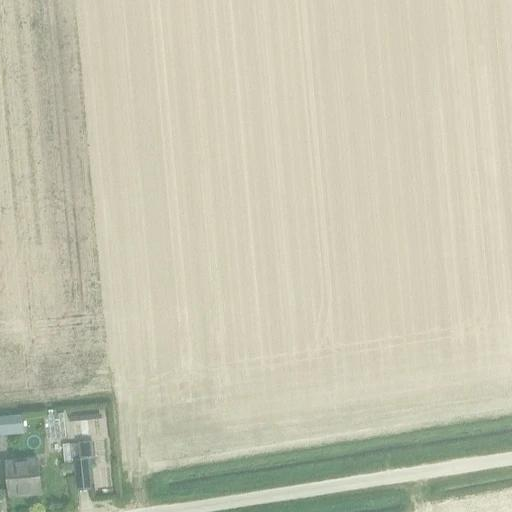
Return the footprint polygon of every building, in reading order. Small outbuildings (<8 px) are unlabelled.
[(97,414),(81,415),(82,440),(98,439),(97,414)] [(23,415),(0,416),(0,433),(24,431),(23,415)] [(81,457),(92,456),(91,442),(80,443),(81,457)] [(80,443),(63,444),(64,464),(72,464),(71,458),(81,457),(80,443)] [(104,451),(94,452),(96,476),(107,475),(104,451)] [(10,496),(41,493),(38,459),(7,462),(10,496)]
